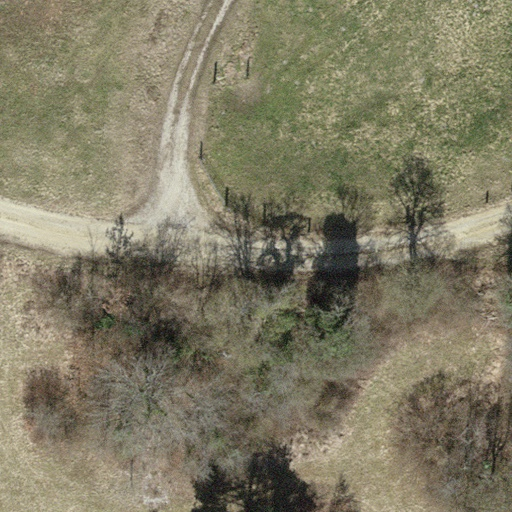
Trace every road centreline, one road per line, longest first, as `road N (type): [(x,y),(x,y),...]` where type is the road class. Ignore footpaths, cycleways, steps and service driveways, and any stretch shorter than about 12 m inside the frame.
road 1 (track): [(0,214),(166,247),(300,258),(411,246),(511,218)]
road 2 (track): [(166,247),(204,30),(221,0)]
